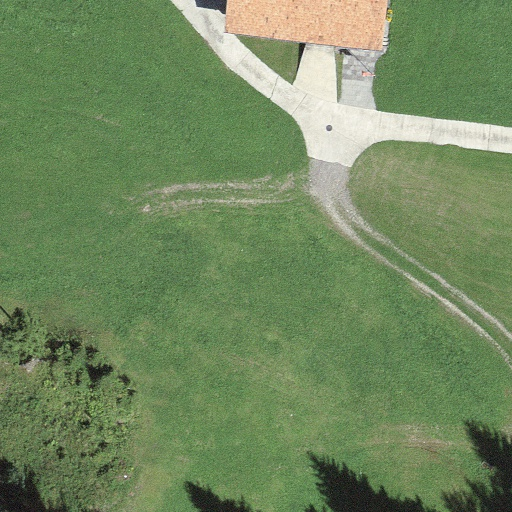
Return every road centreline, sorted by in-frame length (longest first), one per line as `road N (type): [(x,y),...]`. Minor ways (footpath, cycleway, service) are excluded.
road 1 (track): [(511,146),(325,119),(232,57),(182,0)]
road 2 (track): [(511,351),(355,229),(327,175),(325,119)]
road 3 (track): [(345,447),(399,435),(511,436)]
